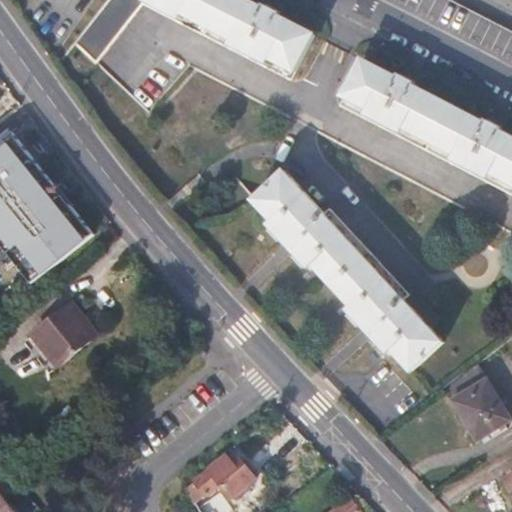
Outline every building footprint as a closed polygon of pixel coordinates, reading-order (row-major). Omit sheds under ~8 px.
[(108,0),(74,42),(97,63),(144,4),(292,80),(316,35),(279,15),(282,11),(267,3),(264,8),(248,0),(108,0)] [(511,135),(502,131),(505,125),(491,118),(488,123),(414,86),(417,81),(404,74),(401,78),(364,60),(340,106),(511,194),(511,135)] [(0,240),(35,284),(90,239),(12,144),(0,153),(0,240)] [(326,214),(287,171),(255,200),(275,221),(271,225),(286,240),(284,243),(294,255),(298,253),(311,269),(315,265),(354,307),(349,311),(365,327),(362,330),(371,340),(374,337),(389,354),(394,351),(412,371),(444,342),(430,328),(403,300),(408,295),(331,209),(326,214)] [(98,338),(74,307),(30,341),(54,372),(98,338)] [(480,365),(446,388),(476,440),(511,418),(480,365)] [(228,457),(192,486),(204,500),(222,485),(234,499),(257,477),(243,460),(236,466),(228,457)] [(0,511),(17,511),(0,490),(0,511)] [(358,511),(349,499),(331,511),(358,511)]
